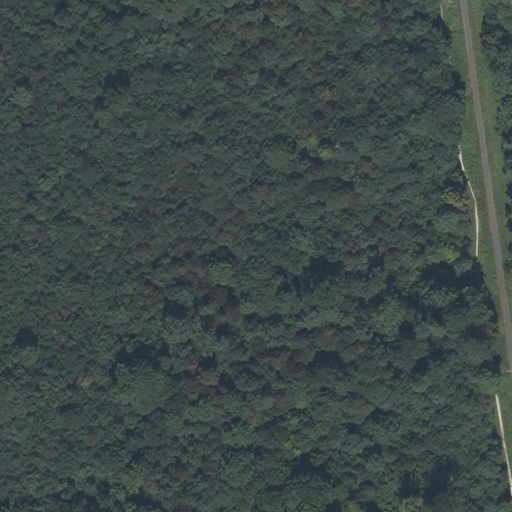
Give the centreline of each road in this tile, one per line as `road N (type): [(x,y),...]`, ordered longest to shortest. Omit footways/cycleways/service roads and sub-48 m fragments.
road 1 (unknown): [(511,483),(443,23)]
road 2 (unknown): [(443,23),(250,72),(17,31),(0,9)]
road 3 (track): [(511,345),(463,0)]
